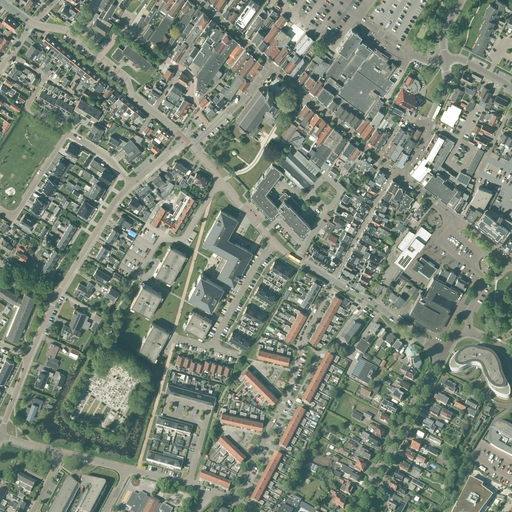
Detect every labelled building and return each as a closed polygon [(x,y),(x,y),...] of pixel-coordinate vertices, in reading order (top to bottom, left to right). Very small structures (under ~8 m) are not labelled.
[(102,0),(98,6),(100,8),(100,9),(102,10),(99,15),(96,13),(94,16),(95,18),(96,19),(91,26),(105,35),(110,27),(109,27),(112,24),(106,20),(115,5),(112,3),(113,0),(102,0)] [(130,0),(122,0),(119,5),(124,9),(130,0)] [(166,0),(158,0),(157,2),(156,1),(145,18),(140,25),(143,28),(148,21),(151,23),(166,1),(166,0)] [(175,0),(169,10),(165,16),(159,24),(149,39),(158,45),(164,36),(163,35),(172,21),(171,21),(174,16),(173,15),(183,0),(175,0)] [(165,16),(169,10),(168,9),(174,0),(167,0),(161,9),(159,12),(165,16)] [(181,20),(185,14),(193,3),(188,0),(186,0),(181,9),(184,11),(179,19),(180,20),(181,20)] [(219,0),(214,7),(219,12),(226,0),(219,0)] [(226,18),(238,0),(230,0),(221,13),(226,18)] [(238,0),(226,18),(231,21),(245,0),(238,0)] [(246,0),(231,22),(242,32),(263,2),(259,0),(246,0)] [(497,0),(496,0),(494,6),(499,9),(503,12),(505,9),(504,8),(506,4),(497,0)] [(33,7),(26,2),(23,6),(30,11),(33,7)] [(181,20),(180,22),(181,23),(186,26),(198,8),(193,4),(186,15),(185,14),(185,15),(181,20)] [(487,10),(498,16),(500,13),(497,12),(499,9),(494,6),(490,4),(487,10)] [(66,16),(68,18),(70,15),(73,17),(78,12),(72,8),(70,11),(64,6),(60,11),(63,13),(62,15),(65,17),(66,16)] [(263,22),(267,25),(269,26),(273,20),(273,19),(277,13),(277,12),(279,9),(276,7),(273,10),(272,9),(268,15),(268,14),(263,22)] [(399,19),(404,13),(406,14),(408,11),(402,7),(396,16),(399,19)] [(182,31),(183,31),(188,35),(203,12),(198,8),(186,26),(182,31)] [(265,18),(270,12),(267,10),(266,11),(262,8),(258,14),(255,19),(245,34),(250,39),(258,28),(265,18)] [(487,10),(483,16),(492,21),(494,18),(497,20),(498,16),(487,10)] [(188,35),(185,39),(191,43),(201,29),(209,17),(203,12),(188,35)] [(266,35),(258,46),(263,51),(270,42),(283,24),(287,19),(282,14),(278,20),(266,35)] [(7,26),(12,20),(6,16),(1,23),(2,23),(0,24),(0,25),(2,27),(4,24),(7,26)] [(145,18),(141,16),(135,26),(138,28),(140,25),(145,18)] [(342,26),(348,23),(346,18),(340,22),(342,26)] [(483,24),(494,30),(496,27),(493,26),(495,22),(492,21),(486,18),(483,24)] [(200,35),(206,39),(216,24),(217,24),(211,19),(200,35)] [(5,29),(3,32),(4,34),(8,36),(12,30),(12,31),(17,24),(12,20),(7,26),(10,29),(8,31),(5,29)] [(181,23),(169,41),(174,45),(182,31),(186,26),(181,23)] [(218,25),(216,24),(206,39),(201,46),(202,46),(192,61),(201,67),(212,51),(210,49),(224,30),(218,25)] [(479,30),(482,32),(488,35),(490,32),(492,33),(494,30),(483,24),(479,30)] [(266,31),(269,27),(267,25),(266,27),(264,25),(262,28),(260,27),(251,40),(256,44),(266,31)] [(148,40),(149,39),(155,30),(149,26),(143,36),(148,40)] [(263,51),(268,55),(276,46),(277,44),(286,34),(280,29),(263,51)] [(0,41),(5,46),(9,40),(3,36),(4,34),(2,33),(0,30),(0,41)] [(232,37),(226,32),(219,41),(218,40),(214,47),(215,48),(196,75),(197,76),(196,85),(201,88),(198,92),(202,94),(204,91),(208,86),(206,84),(210,78),(219,66),(221,62),(237,42),(232,37)] [(368,48),(369,46),(349,32),(338,48),(342,52),(347,55),(356,42),(359,44),(355,49),(365,57),(370,50),(368,48)] [(489,40),(491,36),(488,35),(482,32),(479,38),(489,43),(490,40),(489,40)] [(314,40),(305,33),(293,49),(302,56),(314,40)] [(289,36),(286,34),(277,44),(282,49),(285,45),(283,43),(289,36)] [(47,44),(51,39),(46,35),(42,40),(41,39),(39,43),(45,47),(47,44)] [(168,39),(164,36),(158,45),(162,48),(168,39)] [(489,43),(479,38),(475,44),(485,49),(487,47),(486,46),(488,43),(489,43)] [(51,39),(47,44),(51,47),(49,49),(48,49),(45,52),(48,54),(50,51),(51,51),(52,50),(53,48),(56,44),(51,39)] [(189,45),(191,43),(185,39),(184,39),(184,40),(180,46),(178,44),(174,50),(177,51),(181,54),(188,44),(189,45)] [(237,42),(221,62),(224,64),(226,62),(229,65),(243,47),(237,42)] [(329,76),(315,95),(316,96),(326,104),(333,94),(335,95),(348,77),(350,78),(365,57),(355,49),(359,44),(356,42),(347,55),(342,52),(326,74),(329,76)] [(62,48),(56,44),(53,48),(52,50),(54,52),(53,54),(51,56),(53,58),(55,56),(57,53),(62,48)] [(111,56),(118,62),(124,54),(133,61),(132,63),(138,68),(140,66),(146,71),(148,68),(152,71),(154,67),(151,65),(152,63),(128,44),(123,50),(118,47),(111,56)] [(485,49),(475,44),(472,50),(482,56),(484,53),(483,52),(484,49),(485,49)] [(26,55),(32,59),(35,54),(37,56),(40,51),(32,45),(26,55)] [(285,45),(282,49),(283,49),(274,60),(279,65),(292,50),(286,45),(285,45)] [(312,45),(308,50),(289,73),(294,78),(317,48),(312,45)] [(195,46),(186,59),(190,62),(199,49),(195,46)] [(281,50),(276,46),(268,55),(273,60),(281,50)] [(67,52),(62,48),(57,53),(60,56),(60,57),(59,58),(61,59),(63,57),(67,52)] [(236,71),(250,54),(250,53),(245,49),(231,67),(236,71)] [(280,66),(283,68),(295,53),(296,52),(293,50),(289,55),(289,54),(280,66)] [(317,54),(323,59),(327,62),(330,59),(320,50),(317,54)] [(348,77),(335,95),(327,106),(346,122),(352,127),(355,129),(362,119),(363,120),(380,96),(383,97),(394,82),(389,79),(397,67),(392,63),(390,65),(370,50),(365,57),(350,78),(348,77)] [(176,62),(181,54),(177,51),(172,59),(176,62)] [(67,52),(63,57),(61,59),(64,62),(62,64),(64,65),(66,63),(68,61),(72,56),(67,52)] [(283,68),(289,73),(301,58),(295,53),(283,68)] [(250,54),(236,71),(233,75),(236,77),(228,90),(224,95),(226,96),(230,98),(237,88),(246,75),(248,72),(257,60),(252,55),(250,54)] [(313,59),(319,64),(320,63),(323,59),(317,54),(313,59)] [(72,56),(68,61),(66,63),(69,65),(67,68),(69,70),(71,67),(72,67),(77,60),(72,56)] [(327,62),(323,59),(320,63),(319,64),(318,65),(314,70),(302,85),(307,89),(309,91),(313,85),(314,84),(329,64),(327,62)] [(77,60),(72,67),(74,69),(73,70),(74,71),(75,70),(77,71),(77,70),(77,71),(82,64),(77,60)] [(262,64),(257,60),(246,75),(248,76),(251,79),(255,73),(256,73),(262,64)] [(312,61),(297,80),(302,85),(314,70),(318,65),(312,61)] [(157,68),(163,73),(167,68),(160,63),(157,68)] [(82,64),(77,71),(80,73),(79,74),(82,76),(83,75),(87,69),(82,64)] [(15,65),(11,70),(24,78),(26,75),(22,73),(21,75),(19,73),(22,69),(15,65)] [(22,70),(29,75),(32,71),(25,66),(22,70)] [(220,67),(219,66),(210,78),(215,82),(222,72),(218,69),(220,67)] [(167,68),(164,74),(163,75),(170,79),(174,72),(167,68)] [(93,73),(87,69),(83,75),(85,77),(84,78),(85,79),(83,81),(85,82),(86,80),(89,77),(89,78),(93,73)] [(24,78),(11,70),(8,75),(15,79),(18,76),(19,76),(18,78),(22,81),(26,84),(28,81),(24,78)] [(188,79),(181,72),(177,78),(185,83),(188,79)] [(93,73),(89,78),(92,80),(88,84),(92,87),(93,86),(95,84),(93,83),(94,82),(98,77),(93,73)] [(464,73),(461,79),(464,81),(463,83),(466,85),(467,83),(470,84),(473,78),(480,81),(482,78),(472,73),(470,76),(464,73)] [(248,76),(246,75),(237,88),(242,92),(252,79),(251,79),(248,76)] [(321,75),(318,79),(313,85),(310,91),(315,95),(324,83),(322,82),(323,80),(325,81),(328,76),(326,75),(324,78),(321,76),(321,75)] [(413,77),(408,75),(404,82),(401,86),(402,87),(395,102),(393,101),(387,112),(393,115),(400,119),(402,115),(409,113),(407,109),(409,110),(409,109),(416,112),(423,100),(419,99),(417,99),(417,100),(414,99),(415,94),(413,93),(417,92),(420,87),(418,81),(413,78),(413,77)] [(38,79),(33,76),(30,82),(34,85),(38,79)] [(7,77),(3,82),(10,86),(10,87),(12,84),(19,89),(21,86),(7,77)] [(70,80),(66,77),(61,84),(66,87),(70,80)] [(100,78),(95,84),(93,86),(99,91),(101,88),(101,89),(101,88),(103,89),(107,84),(100,78)] [(153,88),(160,92),(163,87),(165,83),(162,81),(160,85),(156,83),(153,88)] [(16,90),(10,87),(10,86),(9,87),(3,83),(0,86),(0,89),(6,93),(7,90),(13,94),(16,90)] [(107,84),(103,89),(103,90),(101,93),(102,94),(106,98),(107,97),(113,89),(107,84)] [(152,98),(151,99),(154,102),(160,93),(152,89),(146,85),(144,87),(149,90),(150,89),(151,90),(149,93),(152,95),(152,96),(153,96),(152,98)] [(41,102),(47,93),(43,91),(43,90),(45,90),(46,88),(44,86),(36,99),(41,102)] [(488,92),(490,89),(484,86),(479,95),(483,96),(481,99),(483,100),(481,105),(485,107),(487,102),(491,94),(488,92)] [(220,92),(222,94),(224,95),(228,90),(223,87),(220,92)] [(458,101),(464,91),(456,87),(451,98),(458,101)] [(262,118),(268,122),(272,116),(264,109),(272,98),(273,97),(271,95),(272,93),(272,92),(268,88),(267,89),(265,91),(263,89),(261,91),(258,89),(235,120),(239,123),(239,126),(239,129),(242,130),(244,131),(247,129),(251,132),(249,135),(253,138),(261,127),(257,125),(262,118)] [(47,105),(52,96),(48,94),(48,93),(49,93),(51,91),(49,89),(47,93),(41,102),(47,105)] [(120,94),(113,89),(107,97),(109,98),(110,97),(115,100),(120,94)] [(169,94),(168,94),(177,100),(178,97),(179,95),(176,93),(173,92),(170,90),(168,94),(169,94)] [(26,98),(20,93),(17,98),(23,102),(26,98)] [(52,108),(57,100),(53,97),(54,96),(55,97),(56,94),(54,93),(52,96),(47,105),(52,108)] [(53,106),(58,110),(63,101),(59,98),(60,97),(61,98),(63,95),(61,94),(57,100),(53,106)] [(178,100),(177,100),(168,94),(166,98),(165,97),(162,103),(170,108),(173,102),(175,104),(178,100)] [(224,98),(226,96),(224,95),(222,94),(221,95),(218,98),(216,96),(213,99),(214,100),(220,107),(227,101),(224,98)] [(118,108),(126,99),(120,95),(115,102),(118,104),(116,106),(112,111),(114,113),(119,108),(118,108)] [(180,95),(179,95),(178,97),(183,100),(181,103),(188,108),(191,103),(184,99),(184,98),(181,96),(180,95)] [(493,102),(504,108),(507,101),(497,96),(493,102)] [(63,113),(69,104),(65,101),(65,100),(66,101),(68,98),(66,97),(63,101),(58,110),(63,113)] [(80,98),(74,108),(95,121),(96,120),(99,121),(106,109),(103,108),(101,111),(80,98)] [(280,105),(272,98),(264,109),(272,116),(278,108),(280,105)] [(126,99),(118,108),(119,108),(122,111),(120,113),(122,115),(125,111),(131,103),(126,99)] [(360,135),(383,102),(378,99),(372,107),(367,114),(355,130),(360,135)] [(70,104),(72,104),(73,102),(71,100),(69,104),(63,113),(68,116),(74,107),(70,104)] [(21,107),(12,101),(9,106),(18,112),(21,107)] [(179,106),(178,108),(185,112),(188,108),(181,103),(178,102),(177,104),(179,106)] [(441,117),(441,118),(441,119),(442,120),(450,124),(449,125),(453,127),(454,126),(453,125),(462,108),(451,102),(448,107),(446,106),(441,117)] [(136,107),(131,103),(125,111),(128,113),(125,117),(124,117),(121,120),(124,122),(132,112),(136,107)] [(206,113),(210,117),(215,112),(211,106),(212,105),(210,103),(207,106),(209,108),(210,109),(206,113)] [(281,134),(287,139),(310,108),(306,104),(299,112),(297,110),(291,117),(293,119),(281,134)] [(178,108),(175,106),(174,108),(177,110),(175,112),(174,115),(173,114),(171,118),(175,121),(177,117),(179,115),(182,117),(185,112),(178,108)] [(136,107),(132,112),(135,115),(131,119),(134,121),(141,112),(136,107)] [(278,108),(272,116),(268,122),(270,124),(275,118),(280,110),(278,108)] [(311,108),(299,123),(304,127),(308,122),(315,112),(311,108)] [(378,110),(369,122),(374,126),(383,113),(378,110)] [(139,120),(141,122),(142,120),(146,116),(141,112),(134,121),(137,123),(139,120)] [(384,118),(376,128),(382,132),(383,131),(389,121),(393,115),(387,112),(383,118),(384,118)] [(485,115),(498,121),(500,116),(493,113),(492,114),(491,113),(490,114),(486,112),(485,115)] [(299,123),(295,128),(305,137),(312,127),(313,128),(321,117),(316,113),(309,122),(308,122),(304,127),(299,123)] [(498,121),(485,115),(482,113),(480,115),(488,119),(488,118),(490,119),(488,122),(495,125),(498,121)] [(304,138),(302,141),(304,143),(310,135),(316,139),(328,123),(321,117),(313,128),(312,127),(305,137),(304,138)] [(396,122),(391,119),(388,124),(393,127),(396,122)] [(3,128),(6,130),(10,123),(6,120),(2,127),(3,128)] [(369,122),(360,135),(365,139),(374,126),(369,122)] [(87,135),(98,141),(104,130),(105,131),(107,128),(98,123),(96,126),(93,124),(87,135)] [(310,149),(308,151),(313,154),(332,127),(328,123),(315,141),(310,149)] [(480,129),(491,135),(493,129),(483,124),(480,129)] [(473,131),(478,133),(481,127),(475,125),(473,131)] [(310,158),(316,162),(315,163),(321,166),(342,135),(333,128),(332,127),(313,154),(310,158)] [(400,127),(383,153),(395,162),(402,150),(409,138),(414,130),(408,127),(407,130),(402,127),(401,128),(400,127)] [(295,128),(287,139),(297,147),(300,143),(302,141),(304,138),(305,137),(295,128)] [(373,145),(382,132),(376,128),(368,141),(373,145)] [(157,137),(161,140),(164,137),(166,139),(170,135),(163,129),(157,137)] [(383,131),(373,145),(379,150),(391,132),(386,129),(384,132),(383,131)] [(421,131),(419,130),(417,129),(412,137),(416,139),(421,131)] [(424,156),(441,165),(454,142),(439,133),(438,135),(435,133),(426,148),(428,150),(424,156)] [(502,142),(505,144),(509,136),(503,133),(498,144),(500,145),(502,142)] [(321,166),(321,167),(326,171),(337,154),(347,139),(342,135),(321,166)] [(486,145),(488,141),(484,139),(476,135),(474,139),(482,143),(481,145),(484,147),(486,145)] [(119,149),(122,146),(123,145),(126,142),(120,139),(119,141),(110,136),(107,142),(115,147),(119,149)] [(409,138),(402,150),(408,154),(415,141),(410,138),(409,138)] [(137,147),(132,142),(130,139),(126,142),(123,145),(122,146),(128,154),(125,156),(130,162),(142,152),(137,146),(137,147)] [(150,149),(150,148),(155,152),(159,148),(156,145),(158,143),(153,139),(147,147),(150,149)] [(345,161),(347,157),(355,145),(349,141),(338,157),(344,162),(345,161)] [(297,147),(297,148),(306,154),(308,151),(310,149),(303,144),(303,145),(300,143),(297,147)] [(69,144),(64,151),(68,153),(65,157),(74,163),(77,158),(75,157),(79,150),(69,144)] [(347,157),(345,161),(342,165),(343,166),(347,169),(349,167),(350,167),(360,154),(361,152),(360,151),(361,150),(356,146),(354,147),(347,157)] [(287,161),(287,162),(293,168),(294,167),(311,183),(317,177),(314,174),(293,154),(286,148),(284,151),(285,153),(282,156),(287,161)] [(441,165),(424,156),(411,174),(437,195),(439,193),(442,195),(440,197),(454,208),(459,200),(459,201),(461,198),(464,193),(463,193),(468,183),(484,151),(478,148),(465,174),(460,171),(456,177),(441,165)] [(293,154),(314,174),(320,168),(310,158),(308,159),(298,149),(293,154)] [(395,162),(400,166),(402,165),(408,154),(402,150),(395,162)] [(371,165),(374,160),(375,160),(374,160),(371,157),(368,155),(364,152),(359,158),(360,158),(359,159),(357,158),(355,161),(367,170),(365,173),(370,176),(375,169),(371,165)] [(281,157),(275,163),(303,190),(307,184),(308,183),(281,157)] [(75,164),(65,158),(63,161),(62,160),(58,165),(69,171),(72,166),(74,167),(75,164)] [(94,159),(90,165),(101,172),(99,176),(98,177),(104,181),(104,180),(109,182),(112,176),(108,174),(109,172),(104,166),(104,167),(99,164),(100,163),(94,159)] [(172,168),(168,171),(164,175),(168,179),(172,176),(178,171),(181,165),(176,161),(172,168)] [(282,171),(272,163),(254,185),(256,186),(251,192),(253,195),(251,197),(270,218),(271,217),(272,218),(273,218),(280,212),(282,214),(281,214),(300,235),(301,234),(302,235),(303,236),(307,232),(305,230),(310,226),(300,215),(303,212),(302,210),(302,209),(303,209),(289,194),(289,195),(288,196),(285,192),(284,192),(277,199),(278,200),(274,203),(265,193),(282,171)] [(69,171),(58,165),(55,170),(57,171),(55,174),(65,181),(67,178),(65,176),(69,171)] [(181,165),(178,171),(172,176),(174,178),(180,172),(183,174),(187,168),(181,165)] [(347,169),(343,166),(339,172),(343,175),(347,169)] [(335,176),(338,171),(332,167),(329,172),(335,176)] [(136,168),(129,174),(135,180),(142,174),(136,168)] [(369,177),(366,182),(373,186),(376,181),(381,184),(387,175),(379,169),(373,179),(369,177)] [(207,179),(196,172),(194,177),(191,175),(186,182),(190,184),(193,178),(196,180),(195,182),(203,187),(203,186),(204,186),(205,185),(205,183),(207,179)] [(153,181),(151,183),(156,188),(158,187),(164,182),(162,179),(159,174),(152,180),(153,181)] [(94,182),(91,187),(102,193),(105,188),(101,186),(103,182),(94,177),(92,181),(94,182)] [(48,178),(44,183),(55,190),(58,185),(61,186),(63,183),(56,179),(54,182),(48,178)] [(386,191),(387,192),(391,194),(397,184),(392,180),(386,191)] [(174,185),(169,181),(167,185),(163,187),(162,188),(165,190),(169,193),(174,185)] [(44,183),(41,189),(47,192),(45,196),(52,200),(54,197),(52,195),(55,190),(44,183)] [(461,198),(459,201),(455,208),(460,212),(468,199),(473,184),(468,183),(463,193),(464,193),(461,198)] [(147,184),(142,188),(147,193),(152,189),(147,184)] [(394,205),(403,190),(404,189),(398,184),(388,201),(394,205)] [(369,187),(367,190),(375,194),(378,189),(371,185),(370,187),(369,187)] [(86,190),(84,194),(86,195),(91,199),(93,195),(98,199),(102,193),(91,187),(88,192),(86,190)] [(493,191),(479,187),(463,214),(463,215),(473,223),(474,222),(493,191)] [(142,198),(147,193),(142,188),(137,192),(142,198)] [(406,210),(413,198),(413,196),(405,190),(400,198),(402,199),(400,201),(399,201),(397,205),(395,209),(402,213),(404,209),(406,210)] [(511,229),(511,221),(503,217),(503,216),(502,215),(501,215),(500,215),(489,209),(498,192),(494,190),(493,191),(474,222),(477,225),(477,226),(487,233),(492,237),(498,242),(499,241),(502,243),(511,229)] [(374,196),(372,195),(365,191),(362,197),(361,200),(364,202),(366,199),(371,201),(374,196)] [(391,194),(387,192),(383,198),(388,201),(391,194)] [(177,233),(197,200),(187,194),(182,201),(181,200),(173,214),(168,211),(168,210),(161,206),(151,222),(159,226),(161,223),(170,228),(170,229),(177,233)] [(351,197),(345,194),(342,200),(347,203),(351,197)] [(52,203),(42,196),(40,199),(38,198),(35,203),(45,210),(48,204),(50,206),(52,203)] [(131,198),(128,204),(135,208),(139,211),(142,205),(141,205),(139,203),(138,202),(131,198)] [(369,206),(365,203),(360,201),(361,200),(356,198),(355,200),(359,203),(359,202),(360,203),(357,210),(365,214),(369,206)] [(81,199),(80,201),(82,203),(80,206),(90,212),(94,207),(81,199)] [(388,204),(385,202),(381,200),(376,208),(383,212),(388,204)] [(45,210),(35,203),(32,209),(34,210),(32,213),(42,219),(47,211),(45,210)] [(421,215),(427,207),(421,203),(412,215),(409,214),(407,217),(409,219),(412,216),(418,220),(422,215),(421,215)] [(76,208),(75,210),(87,218),(90,212),(80,206),(79,209),(76,208)] [(364,215),(360,213),(352,209),(351,211),(355,213),(353,216),(354,217),(361,221),(364,215)] [(373,215),(377,217),(386,222),(388,219),(384,217),(383,218),(382,217),(384,214),(376,209),(373,215)] [(226,238),(236,219),(220,210),(204,240),(208,242),(207,245),(225,254),(220,264),(216,262),(215,265),(218,267),(211,280),(200,274),(188,296),(210,308),(222,286),(225,279),(233,284),(251,252),(232,242),(233,240),(230,238),(229,240),(226,238)] [(352,221),(351,223),(358,226),(361,221),(354,218),(354,217),(353,216),(347,213),(345,217),(352,221)] [(24,215),(20,222),(25,225),(22,229),(29,233),(31,230),(29,229),(34,221),(24,215)] [(122,225),(129,229),(133,222),(121,215),(117,222),(122,225)] [(382,226),(384,227),(390,230),(392,226),(372,215),(369,221),(378,225),(379,222),(383,224),(382,226)] [(332,222),(340,226),(343,221),(335,217),(332,222)] [(330,233),(335,224),(328,220),(323,229),(325,230),(330,233)] [(369,221),(364,231),(371,235),(376,225),(369,221)] [(0,229),(0,233),(2,231),(4,232),(9,225),(6,223),(1,230),(0,229)] [(67,228),(73,232),(76,226),(70,223),(68,226),(65,225),(64,227),(66,228),(67,228)] [(346,230),(354,234),(357,227),(350,223),(346,230)] [(394,261),(402,268),(404,269),(431,233),(421,226),(415,234),(409,230),(396,247),(402,251),(394,261)] [(63,234),(69,237),(73,232),(67,228),(66,228),(63,234)] [(109,234),(115,238),(119,232),(113,228),(109,234)] [(137,233),(130,229),(127,233),(134,237),(137,233)] [(348,244),(353,235),(344,229),(338,238),(348,244)] [(511,229),(502,243),(501,245),(505,247),(505,248),(507,249),(511,252),(511,251),(511,250),(511,229)] [(338,247),(337,250),(343,253),(348,245),(340,241),(339,244),(335,242),(337,237),(330,233),(325,230),(322,234),(320,233),(319,236),(326,240),(333,244),(333,245),(338,247)] [(370,239),(371,237),(363,232),(360,238),(374,246),(376,243),(370,239)] [(60,239),(66,243),(69,237),(63,234),(60,239)] [(122,245),(123,243),(119,240),(115,238),(109,234),(106,240),(112,243),(114,240),(118,243),(118,242),(122,245)] [(0,242),(0,245),(4,248),(8,242),(11,237),(9,236),(6,240),(3,238),(0,242)] [(66,243),(60,239),(57,245),(63,248),(66,243)] [(364,249),(367,250),(368,248),(365,246),(367,243),(364,241),(359,239),(356,244),(364,249)] [(26,247),(19,258),(24,261),(26,258),(27,259),(29,257),(25,254),(31,243),(29,241),(27,244),(26,247)] [(12,246),(8,242),(4,248),(9,251),(12,246)] [(13,254),(19,258),(26,247),(27,244),(25,243),(24,245),(19,242),(18,244),(19,245),(13,254)] [(315,260),(320,253),(322,249),(313,244),(310,249),(314,251),(311,257),(315,260)] [(364,249),(356,244),(354,248),(356,250),(362,253),(363,254),(365,251),(363,250),(364,249)] [(99,251),(105,255),(108,249),(102,246),(99,251)] [(186,255),(170,246),(155,274),(170,283),(186,255)] [(51,254),(57,258),(60,253),(54,249),(51,254)] [(340,258),(343,253),(337,250),(335,253),(328,249),(327,251),(329,252),(332,254),(337,256),(340,258)] [(373,255),(365,250),(362,256),(367,259),(367,260),(369,261),(370,260),(377,264),(379,258),(373,255)] [(105,255),(99,251),(95,257),(101,260),(105,255)] [(320,263),(324,255),(326,252),(324,251),(322,253),(323,254),(323,255),(320,253),(315,260),(320,263)] [(347,261),(351,263),(354,265),(356,261),(359,262),(362,257),(359,256),(360,255),(352,251),(347,261)] [(328,262),(332,256),(332,254),(329,252),(329,253),(327,257),(324,255),(320,263),(327,267),(330,262),(328,262)] [(47,260),(53,264),(57,258),(51,254),(47,260)] [(337,256),(332,254),(332,256),(328,262),(330,262),(327,267),(334,270),(339,261),(332,258),(333,257),(336,259),(337,256)] [(429,278),(437,268),(436,268),(435,267),(434,266),(434,265),(432,263),(431,264),(421,256),(418,260),(417,259),(411,266),(416,270),(418,269),(429,278)] [(44,265),(50,269),(53,264),(47,260),(44,265)] [(274,261),(269,269),(274,272),(279,264),(274,261)] [(368,267),(373,270),(376,264),(369,261),(367,265),(364,264),(363,266),(365,268),(368,269),(368,267)] [(354,266),(351,264),(347,262),(344,267),(355,272),(356,270),(353,268),(354,266)] [(279,264),(274,272),(278,274),(283,266),(279,264)] [(50,269),(44,265),(41,271),(46,275),(50,269)] [(283,266),(278,274),(282,277),(287,269),(283,266)] [(355,273),(351,271),(344,267),(341,272),(352,278),(355,273)] [(369,277),(372,271),(368,269),(365,268),(362,272),(360,271),(359,273),(361,274),(368,278),(369,277)] [(401,273),(404,269),(402,268),(391,282),(393,283),(398,276),(408,282),(409,280),(401,273)] [(97,269),(93,276),(106,283),(110,276),(97,269)] [(287,269),(282,277),(287,280),(292,272),(287,269)] [(450,271),(450,272),(444,269),(443,271),(441,270),(437,277),(453,286),(454,284),(463,289),(463,288),(465,288),(466,286),(465,285),(464,284),(466,282),(458,278),(457,278),(456,278),(457,277),(454,276),(454,275),(454,274),(454,273),(453,273),(453,272),(452,272),(450,271)] [(338,277),(345,281),(347,282),(348,280),(349,281),(350,278),(341,272),(338,277)] [(356,279),(360,282),(361,281),(366,283),(368,278),(361,274),(360,278),(357,276),(356,279)] [(433,278),(426,291),(433,296),(436,290),(451,298),(453,298),(454,298),(455,297),(455,296),(458,298),(462,291),(435,277),(434,277),(433,278)] [(317,290),(320,285),(314,281),(311,287),(317,290)] [(350,284),(352,285),(355,287),(362,291),(365,285),(358,281),(357,283),(355,281),(354,283),(351,282),(350,284)] [(76,290),(74,293),(78,296),(77,297),(81,300),(85,295),(88,297),(87,298),(90,300),(93,295),(91,293),(92,291),(90,290),(93,284),(89,282),(86,287),(79,283),(75,289),(76,290)] [(35,297),(25,293),(22,299),(18,297),(18,296),(0,284),(0,293),(14,303),(20,305),(7,336),(18,341),(35,297)] [(161,294),(142,284),(130,305),(149,315),(161,294)] [(259,285),(254,293),(258,296),(263,288),(259,285)] [(410,291),(414,294),(418,289),(414,285),(410,291)] [(113,300),(118,292),(111,287),(106,296),(113,300)] [(314,296),(317,290),(311,287),(308,293),(314,296)] [(263,288),(258,296),(263,299),(268,291),(263,288)] [(433,296),(426,291),(425,292),(419,288),(418,291),(417,291),(411,298),(415,301),(409,313),(438,329),(449,308),(432,299),(433,296)] [(304,290),(302,292),(306,295),(304,298),(311,302),(314,296),(308,293),(304,290)] [(268,291),(263,299),(267,302),(272,294),(268,291)] [(394,302),(399,306),(405,299),(404,299),(406,297),(402,293),(400,295),(399,295),(398,297),(391,292),(388,296),(394,301),(394,302)] [(272,294),(267,302),(271,305),(276,297),(272,294)] [(335,294),(332,299),(339,303),(340,301),(346,305),(348,301),(346,300),(347,298),(339,294),(338,296),(335,294)] [(300,296),(299,298),(303,300),(301,304),(307,307),(311,302),(304,298),(300,296)] [(332,299),(330,304),(341,310),(342,307),(339,306),(337,306),(339,303),(332,299)] [(330,304),(327,308),(334,312),(336,309),(337,310),(336,311),(339,312),(341,310),(330,304)] [(247,306),(242,314),(247,317),(251,308),(247,306)] [(251,308),(247,317),(251,319),(256,311),(251,308)] [(299,312),(297,315),(304,319),(306,315),(300,311),(295,308),(294,311),(297,313),(297,312),(299,312)] [(327,308),(324,313),(335,319),(337,316),(334,315),(333,316),(332,315),(334,312),(327,308)] [(83,313),(76,310),(69,326),(64,324),(61,331),(70,335),(70,336),(77,339),(80,331),(79,331),(81,326),(87,329),(91,322),(87,320),(89,316),(86,315),(86,314),(83,313)] [(211,321),(193,311),(184,327),(202,337),(211,321)] [(256,311),(251,319),(256,322),(260,313),(256,311)] [(102,317),(95,313),(92,319),(95,321),(91,328),(94,331),(102,317)] [(260,313),(256,322),(260,324),(265,316),(260,313)] [(324,313),(322,317),(329,321),(330,318),(332,319),(331,320),(334,322),(335,319),(324,313)] [(290,318),(301,324),(304,319),(297,315),(295,318),(294,318),(295,317),(292,315),(290,318)] [(322,317),(319,322),(330,328),(332,326),(329,324),(328,325),(327,324),(329,321),(322,317)] [(292,325),(299,328),(301,324),(290,318),(289,320),(292,322),(292,321),(293,322),(292,325)] [(319,322),(317,327),(324,330),(325,328),(326,328),(326,329),(329,331),(330,328),(319,322)] [(353,322),(339,340),(347,346),(361,327),(353,322)] [(169,332),(153,323),(138,351),(153,360),(169,332)] [(285,327),(296,333),(299,328),(292,325),(290,328),(289,327),(290,326),(287,324),(285,327)] [(381,329),(374,324),(369,332),(373,335),(367,343),(362,340),(355,350),(361,354),(357,362),(358,363),(351,376),(368,386),(377,369),(361,360),(362,359),(361,359),(363,355),(364,355),(376,337),(376,336),(381,329)] [(288,331),(287,334),(293,338),(296,333),(285,327),(284,330),(287,331),(287,330),(288,331)] [(317,327),(314,331),(325,337),(326,335),(324,333),(323,334),(322,333),(324,330),(317,327)] [(380,347),(381,347),(384,342),(383,341),(387,335),(385,334),(386,333),(382,330),(377,337),(380,339),(378,342),(375,346),(379,349),(380,347)] [(232,331),(228,339),(233,342),(237,334),(232,331)] [(314,331),(312,336),(319,340),(320,337),(321,337),(321,338),(324,340),(325,337),(314,331)] [(293,338),(287,334),(285,337),(284,336),(284,335),(282,333),(280,336),(284,338),(291,342),(293,338)] [(237,334),(233,342),(237,345),(242,336),(237,334)] [(242,336),(237,345),(241,347),(246,339),(242,336)] [(319,340),(312,336),(309,340),(316,344),(320,346),(321,344),(319,342),(318,343),(317,343),(319,340)] [(384,342),(381,347),(382,349),(386,344),(391,347),(396,340),(390,336),(385,343),(384,342)] [(246,339),(241,347),(246,350),(251,341),(246,339)] [(395,350),(399,353),(404,346),(400,344),(397,341),(392,348),(390,351),(393,353),(395,350)] [(58,347),(51,343),(47,354),(49,356),(48,359),(47,359),(45,364),(56,369),(58,364),(52,361),(53,357),(53,358),(58,347)] [(264,350),(262,358),(267,359),(270,347),(267,346),(266,349),(267,350),(267,351),(264,350)] [(79,352),(71,348),(68,356),(76,359),(79,352)] [(274,353),(272,360),(277,361),(280,349),(277,348),(276,352),(277,352),(277,353),(274,353)] [(490,390),(492,393),(494,395),(497,396),(500,398),(501,399),(504,400),(508,400),(509,399),(510,398),(511,397),(511,395),(510,392),(509,388),(507,385),(506,382),(504,379),(503,376),(502,372),(501,368),(499,365),(498,362),(496,359),(494,357),(492,355),(489,354),(487,353),(484,353),(479,351),(475,350),(471,350),(468,351),(464,352),(461,353),(458,355),(455,358),(453,361),(451,363),(450,366),(450,368),(450,371),(451,372),(453,373),(455,374),(459,373),(464,371),(469,368),(471,367),(474,367),(476,367),(479,368),(481,369),(482,371),(488,386),(489,388),(490,390)] [(284,355),(282,363),(287,364),(289,356),(290,352),(287,351),(287,354),(288,355),(287,356),(284,355)] [(183,365),(185,357),(178,355),(176,363),(183,365)] [(327,355),(324,360),(331,363),(333,360),(334,361),(333,362),(337,364),(339,358),(334,356),(333,358),(327,355)] [(189,367),(191,361),(192,359),(185,357),(183,365),(189,367)] [(398,361),(398,362),(405,366),(407,367),(409,366),(412,367),(415,366),(416,368),(418,371),(421,364),(419,357),(415,360),(412,358),(409,359),(408,362),(407,362),(398,361)] [(11,368),(14,362),(6,359),(3,364),(11,368)] [(204,364),(203,369),(210,370),(212,362),(205,360),(204,364)] [(324,360),(322,364),(333,370),(334,368),(331,366),(331,367),(329,367),(331,363),(324,360)] [(195,371),(198,362),(191,361),(189,367),(188,369),(195,371)] [(198,362),(195,371),(202,373),(203,369),(204,364),(198,362)] [(212,362),(210,370),(216,372),(219,364),(212,362)] [(9,373),(11,368),(3,364),(1,369),(9,373)] [(219,364),(216,372),(223,374),(225,366),(219,364)] [(322,364),(319,369),(326,373),(328,370),(329,370),(329,371),(332,373),(333,370),(322,364)] [(400,370),(407,374),(405,377),(412,381),(416,375),(411,373),(411,372),(409,371),(410,369),(403,365),(400,370)] [(225,366),(223,374),(230,376),(232,368),(225,366)] [(243,375),(246,378),(251,372),(247,368),(242,374),(238,377),(241,380),(243,377),(242,376),(243,375)] [(0,375),(6,378),(9,373),(1,369),(0,370),(0,375)] [(319,369),(317,374),(328,380),(330,377),(326,375),(326,377),(325,376),(326,373),(319,369)] [(53,373),(47,370),(46,374),(40,372),(35,384),(44,387),(48,375),(52,377),(53,373)] [(66,375),(59,372),(55,384),(62,386),(66,375)] [(246,385),(255,376),(251,372),(246,378),(248,380),(247,381),(246,380),(244,383),(246,385)] [(317,374),(314,378),(321,382),(323,379),(324,380),(324,381),(327,382),(328,380),(317,374)] [(253,385),(259,380),(255,376),(246,385),(248,387),(251,384),(250,383),(251,382),(253,385)] [(314,378),(312,383),(323,389),(325,386),(322,385),(321,386),(320,385),(321,382),(314,378)] [(408,392),(411,386),(403,382),(398,379),(396,382),(400,384),(399,387),(408,392)] [(253,392),(262,383),(259,380),(253,385),(256,387),(255,388),(254,387),(251,390),(253,392)] [(442,384),(441,385),(442,387),(441,387),(454,394),(457,388),(460,390),(462,387),(459,384),(454,381),(452,384),(445,381),(444,383),(443,384),(442,384)] [(172,393),(175,384),(174,384),(168,382),(165,391),(172,393)] [(174,384),(175,384),(172,393),(179,394),(181,386),(182,386),(182,385),(175,383),(174,384)] [(261,392),(266,387),(262,383),(253,392),(256,394),(258,392),(257,391),(258,390),(261,392)] [(312,383),(310,388),(316,391),(318,388),(319,389),(319,390),(322,392),(323,389),(312,383)] [(182,386),(181,386),(179,394),(186,396),(188,388),(182,386)] [(402,399),(404,396),(399,394),(400,393),(388,386),(387,389),(391,392),(391,391),(392,392),(393,391),(395,392),(392,398),(400,403),(401,402),(402,402),(403,400),(402,399)] [(195,389),(193,398),(199,400),(202,391),(201,391),(197,390),(198,388),(196,387),(195,387),(195,389)] [(261,399),(270,391),(266,387),(261,392),(263,395),(262,396),(261,395),(259,397),(261,399)] [(193,398),(195,389),(188,388),(186,396),(189,397),(193,398)] [(310,388),(307,392),(319,398),(320,396),(317,394),(316,395),(315,395),(316,391),(310,388)] [(372,392),(363,388),(360,394),(369,398),(372,392)] [(201,391),(202,391),(199,400),(206,402),(209,393),(208,393),(204,392),(205,390),(203,389),(202,389),(201,391)] [(268,400),(273,394),(270,391),(261,399),(263,402),(266,399),(265,398),(266,397),(268,400)] [(206,402),(213,404),(216,394),(209,392),(208,393),(209,393),(206,402)] [(307,392),(305,397),(312,401),(313,398),(315,398),(314,399),(317,401),(319,398),(307,392)] [(273,394),(268,400),(270,402),(270,403),(269,402),(266,405),(269,407),(272,404),(277,398),(273,394)] [(446,399),(439,394),(438,396),(437,396),(434,400),(446,406),(448,403),(449,404),(451,400),(447,398),(446,399)] [(312,401),(305,397),(302,402),(314,408),(315,405),(312,403),(311,405),(310,404),(312,401)] [(43,401),(34,398),(31,407),(27,406),(25,414),(28,415),(27,418),(32,420),(35,410),(39,411),(43,401)] [(478,405),(468,400),(465,404),(475,410),(478,411),(480,407),(478,406),(478,405)] [(385,401),(381,408),(395,415),(398,410),(394,408),(395,406),(385,401)] [(477,413),(457,402),(455,407),(465,412),(469,414),(469,415),(474,418),(477,413)] [(454,414),(439,406),(437,409),(434,407),(433,409),(432,409),(430,413),(437,417),(438,415),(450,421),(454,414)] [(488,407),(484,414),(483,415),(481,419),(485,421),(487,416),(489,417),(493,410),(488,407)] [(296,413),(303,417),(305,414),(306,415),(305,416),(309,417),(310,415),(299,409),(296,413)] [(354,412),(351,418),(360,423),(363,417),(354,412)] [(380,420),(389,425),(392,420),(384,415),(385,414),(380,412),(378,415),(382,417),(380,420)] [(294,418),(305,424),(306,421),(303,420),(303,421),(301,420),(303,417),(296,413),(294,418)] [(291,423),(298,426),(300,423),(301,424),(300,425),(304,427),(305,424),(294,418),(291,423)] [(155,428),(162,430),(163,429),(162,429),(165,421),(158,419),(155,428)] [(441,431),(444,425),(438,422),(436,425),(427,420),(426,422),(425,422),(423,426),(425,427),(424,429),(430,432),(429,433),(433,435),(436,429),(441,431)] [(171,422),(165,421),(162,429),(163,429),(169,431),(171,422)] [(171,422),(169,431),(168,432),(169,432),(171,433),(172,431),(176,432),(178,424),(171,422)] [(289,427),(300,433),(302,431),(298,429),(298,430),(297,430),(298,426),(291,423),(289,427)] [(178,424),(176,432),(176,433),(182,435),(183,435),(185,426),(178,424)] [(381,439),(385,432),(370,424),(369,426),(375,430),(373,434),(381,439)] [(511,429),(508,427),(506,426),(502,424),(500,424),(498,425),(496,426),(494,427),(493,429),(492,431),(491,434),(491,437),(491,440),(491,443),(492,446),(496,448),(500,451),(509,455),(511,456),(511,429)] [(185,426),(183,435),(182,435),(182,437),(184,438),(185,435),(190,437),(192,428),(185,426)] [(286,432),(293,436),(295,433),(296,433),(296,434),(299,436),(300,433),(289,427),(286,432)] [(420,431),(417,436),(423,439),(424,437),(427,438),(429,435),(420,431)] [(284,437),(295,443),(297,440),(294,438),(293,440),(292,439),(293,436),(286,432),(284,437)] [(371,436),(364,432),(361,438),(367,441),(368,440),(370,441),(368,444),(377,448),(380,443),(377,441),(374,439),(375,438),(371,436)] [(443,441),(431,434),(429,439),(440,446),(443,441)] [(282,442),(288,445),(290,442),(291,443),(291,444),(294,445),(295,443),(284,437),(282,442)] [(219,445),(221,447),(226,442),(223,438),(217,444),(214,447),(216,449),(219,447),(218,446),(219,445)] [(358,444),(350,440),(348,444),(353,447),(352,447),(355,449),(358,444)] [(415,441),(411,448),(418,452),(420,448),(425,451),(427,448),(415,441)] [(221,454),(230,445),(226,442),(221,447),(224,450),(223,451),(222,450),(219,452),(221,454)] [(287,448),(288,445),(282,442),(279,446),(290,452),(292,449),(289,448),(288,449),(287,448)] [(229,454),(234,449),(230,445),(221,454),(224,456),(226,454),(225,453),(226,452),(229,454)] [(369,461),(372,456),(369,454),(370,451),(360,446),(358,451),(357,451),(356,452),(355,453),(355,454),(369,461)] [(229,462),(238,453),(234,449),(229,454),(231,457),(230,458),(229,457),(227,460),(229,462)] [(146,461),(153,463),(155,454),(149,452),(146,461)] [(416,455),(409,452),(408,453),(405,457),(413,461),(414,458),(417,460),(417,461),(424,465),(426,460),(416,454),(416,455)] [(236,462),(242,456),(238,453),(229,462),(231,464),(234,461),(233,460),(234,459),(236,462)] [(275,453),(273,458),(280,461),(281,458),(283,459),(282,460),(285,462),(287,459),(275,453)] [(153,463),(160,465),(162,456),(155,454),(153,463)] [(160,465),(167,466),(169,458),(162,456),(160,465)] [(234,467),(237,469),(240,465),(246,460),(242,456),(236,462),(239,464),(238,465),(237,464),(234,467)] [(167,466),(174,468),(176,460),(169,458),(167,466)] [(273,458),(271,463),(282,468),(283,466),(280,464),(280,465),(278,465),(280,461),(273,458)] [(357,465),(365,469),(367,466),(365,465),(366,463),(356,458),(354,461),(358,463),(357,465)] [(183,462),(176,460),(174,468),(180,470),(183,462)] [(271,463),(268,467),(275,471),(277,468),(278,468),(277,469),(280,471),(282,468),(271,463)] [(407,465),(404,463),(403,465),(402,464),(399,468),(407,473),(410,468),(414,470),(413,471),(420,474),(422,470),(415,467),(412,466),(411,466),(412,465),(408,463),(407,465)] [(363,472),(365,469),(357,465),(355,468),(350,465),(349,467),(351,468),(361,473),(361,472),(363,472)] [(343,466),(340,471),(351,477),(350,479),(358,483),(361,477),(353,473),(354,471),(343,466)] [(268,467),(266,472),(277,478),(278,475),(275,473),(275,475),(273,474),(275,471),(268,467)] [(203,481),(208,483),(213,471),(210,470),(209,473),(210,474),(210,475),(206,474),(203,481)] [(266,472),(263,476),(270,480),(272,477),(273,478),(272,479),(276,480),(277,478),(266,472)] [(397,473),(394,478),(401,482),(402,480),(408,483),(410,480),(404,477),(397,473)] [(213,485),(218,487),(223,475),(220,474),(219,477),(220,478),(219,479),(216,478),(213,485)] [(21,491),(22,488),(27,479),(19,475),(16,481),(21,484),(20,487),(18,490),(21,491)] [(263,476),(261,481),(272,487),(274,484),(270,483),(270,484),(269,483),(270,480),(263,476)] [(91,489),(78,511),(93,511),(106,489),(107,487),(106,486),(106,484),(105,483),(103,483),(93,480),(93,482),(90,481),(90,480),(84,478),(82,478),(81,479),(81,480),(81,481),(81,482),(82,483),(80,487),(70,478),(69,478),(68,478),(66,478),(66,479),(48,511),(63,511),(77,485),(79,489),(81,490),(80,492),(82,493),(83,491),(85,492),(88,488),(91,489)] [(229,483),(226,482),(223,489),(228,491),(231,484),(233,479),(230,478),(229,481),(230,482),(229,483)] [(27,479),(22,488),(25,490),(24,491),(30,493),(31,489),(32,489),(35,483),(27,479)] [(483,485),(470,479),(453,511),(481,511),(483,510),(493,497),(482,488),(483,485)] [(423,489),(425,486),(413,480),(411,483),(423,489)] [(261,481),(258,486),(265,489),(267,486),(268,487),(268,488),(271,490),(272,487),(261,481)] [(392,483),(388,489),(393,491),(393,492),(398,494),(399,493),(404,496),(407,490),(395,484),(395,485),(392,483)] [(347,494),(350,496),(354,488),(348,484),(346,488),(343,487),(341,491),(345,493),(344,494),(347,495),(347,494)] [(258,486),(256,490),(267,496),(269,494),(266,492),(265,493),(264,493),(265,489),(258,486)] [(256,490),(254,495),(260,499),(262,496),(263,496),(263,497),(266,499),(267,496),(256,490)] [(345,505),(344,504),(345,501),(342,499),(343,498),(338,495),(339,494),(332,490),(330,493),(335,496),(336,497),(332,504),(338,507),(338,506),(343,509),(343,508),(345,508),(345,506),(345,505)] [(138,496),(133,493),(126,506),(131,509),(129,511),(170,511),(172,510),(163,505),(162,505),(159,504),(156,502),(153,500),(150,499),(146,497),(147,496),(140,492),(138,496)] [(260,499),(254,495),(251,500),(262,506),(264,503),(261,501),(260,502),(259,502),(260,499)] [(294,496),(293,497),(291,501),(288,499),(284,507),(292,511),(295,511),(299,506),(299,505),(302,500),(294,496)] [(402,511),(407,505),(394,497),(392,500),(394,501),(393,504),(391,502),(387,508),(389,509),(389,511),(390,511),(391,511),(392,511),(394,511),(402,511)] [(10,505),(23,511),(26,506),(20,503),(18,506),(12,503),(10,505)]
